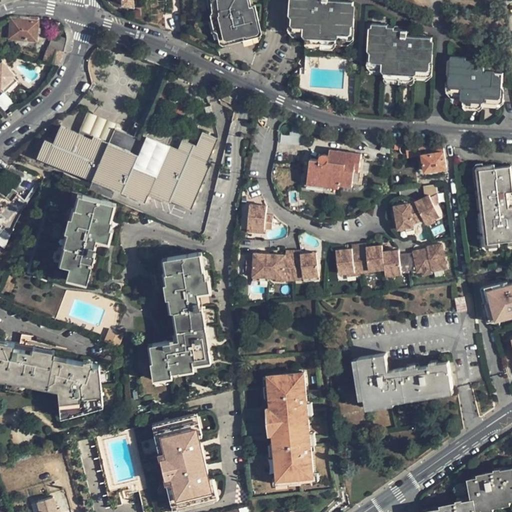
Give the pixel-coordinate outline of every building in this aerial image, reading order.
[(212,0),(214,7),(211,8),(216,29),(219,28),(221,42),(256,34),(253,20),(257,19),(254,4),(250,5),(248,0),(212,0)] [(291,0),(289,29),(303,30),(302,40),(334,42),(334,36),(350,37),(353,1),(334,0),(291,0)] [(37,39),(39,16),(24,16),(22,18),(11,16),(9,36),(37,39)] [(393,30),(394,27),(387,26),(387,25),(371,24),(368,65),(384,66),(384,76),(414,78),(414,73),(429,74),(431,38),(406,35),(406,31),(401,31),(393,30)] [(44,59),(60,64),(64,52),(48,47),(44,59)] [(486,66),(481,65),(474,64),(474,62),(467,61),(467,58),(451,57),(449,91),(462,92),(462,105),(482,107),(482,101),(502,102),(504,75),(486,73),(486,66)] [(0,86),(12,76),(12,75),(1,61),(0,61),(0,86)] [(15,79),(12,76),(0,86),(0,87),(2,90),(15,79)] [(88,110),(79,128),(108,140),(109,140),(110,139),(117,122),(88,110)] [(196,143),(190,140),(182,137),(178,146),(171,142),(157,175),(133,165),(138,153),(109,141),(108,140),(79,128),(78,132),(60,125),(53,142),(46,139),(39,156),(64,166),(146,201),(150,193),(168,200),(171,202),(172,198),(193,206),(212,161),(208,159),(218,135),(203,129),(196,143)] [(305,142),(305,127),(293,127),(293,134),(282,134),(282,142),(305,142)] [(147,132),(138,153),(133,165),(157,175),(171,142),(147,132)] [(321,159),(311,158),(309,176),(329,179),(328,186),(340,188),(340,184),(352,186),(353,182),(361,184),(362,172),(359,171),(361,159),(362,154),(331,149),(329,160),(328,160),(328,158),(327,157),(325,156),(324,156),(323,156),(322,158),(321,159)] [(447,168),(444,151),(423,153),(426,170),(447,168)] [(511,177),(510,165),(470,170),(481,252),(511,247),(511,177)] [(426,200),(418,204),(424,218),(427,223),(435,219),(441,217),(432,197),(438,194),(436,184),(423,185),(424,197),(426,200)] [(13,187),(8,194),(13,198),(18,191),(13,187)] [(26,197),(18,191),(13,198),(8,194),(0,188),(0,232),(6,225),(11,228),(23,203),(26,197)] [(77,191),(70,215),(75,217),(82,192),(77,191)] [(113,200),(82,192),(75,217),(70,215),(67,229),(72,230),(63,261),(70,263),(67,272),(88,278),(96,250),(92,249),(96,232),(108,234),(111,223),(113,217),(109,216),(113,200)] [(113,217),(117,202),(113,200),(109,216),(113,217)] [(395,205),(395,208),(398,225),(399,229),(406,227),(415,226),(414,224),(424,218),(418,204),(417,203),(415,204),(411,205),(411,202),(405,203),(395,205)] [(267,214),(268,205),(252,204),(250,227),(258,228),(265,229),(266,228),(272,229),(274,215),(267,214)] [(115,225),(111,223),(108,234),(96,232),(92,249),(96,250),(99,238),(111,241),(115,225)] [(0,242),(4,244),(11,228),(6,225),(0,232),(0,242)] [(58,260),(63,261),(72,230),(67,229),(58,260)] [(362,274),(359,243),(351,244),(352,248),(346,249),(346,251),(336,253),(339,273),(346,273),(354,272),(354,275),(362,274)] [(367,247),(366,243),(359,243),(362,274),(370,273),(370,270),(378,269),(385,268),(383,251),(382,248),(376,249),(376,245),(367,247)] [(413,252),(406,253),(408,271),(417,270),(418,272),(424,271),(432,269),(432,271),(447,268),(442,243),(426,246),(426,248),(427,251),(422,252),(421,249),(413,251),(413,252)] [(286,254),(271,253),(271,256),(269,277),(276,277),(285,278),(285,280),(294,280),(294,250),(286,250),(286,254)] [(302,254),(301,250),(294,250),(294,280),(304,280),(304,277),(320,275),(318,255),(312,256),(312,253),(302,254)] [(399,254),(399,250),(383,251),(385,268),(385,275),(394,274),(401,273),(401,271),(408,271),(406,253),(399,254)] [(261,276),(269,277),(271,256),(261,256),(261,253),(255,252),(255,255),(247,255),(246,274),(254,275),(254,276),(261,276)] [(177,295),(179,309),(182,308),(186,337),(179,338),(155,341),(158,359),(153,360),(155,372),(174,370),(181,369),(181,365),(196,363),(195,357),(212,355),(205,305),(202,305),(200,287),(210,285),(209,276),(208,267),(203,268),(200,253),(172,257),(175,279),(170,280),(172,296),(177,295)] [(166,258),(170,280),(175,279),(172,257),(166,258)] [(87,282),(88,278),(67,272),(66,276),(87,282)] [(215,276),(209,276),(210,285),(200,287),(202,305),(205,305),(204,291),(217,290),(215,276)] [(483,300),(487,314),(511,307),(511,279),(511,280),(510,278),(483,285),(486,299),(483,300)] [(467,309),(465,297),(457,298),(459,311),(467,309)] [(511,313),(511,307),(487,314),(488,320),(511,313)] [(176,309),(179,338),(186,337),(182,308),(179,309),(176,309)] [(111,328),(105,341),(122,347),(127,334),(111,328)] [(0,373),(48,383),(55,355),(55,350),(6,340),(5,344),(0,343),(0,373)] [(388,353),(360,357),(367,403),(395,399),(395,396),(454,387),(450,360),(430,364),(430,365),(420,367),(420,365),(390,370),(388,353)] [(58,386),(59,391),(62,410),(71,408),(71,414),(91,409),(90,401),(104,399),(100,364),(55,355),(48,383),(58,386)] [(213,360),(212,355),(195,357),(196,363),(213,360)] [(175,375),(174,370),(155,372),(155,378),(175,375)] [(306,372),(271,375),(273,396),(274,406),(276,420),(277,434),(278,443),(279,455),(282,478),(290,477),(308,476),(316,475),(313,445),(312,433),(310,415),(309,402),(306,372)] [(0,378),(47,388),(48,383),(0,373),(0,378)] [(105,405),(104,399),(90,401),(91,409),(105,405)] [(62,417),(71,414),(71,408),(62,410),(62,417)] [(195,413),(160,422),(182,508),(217,499),(211,477),(208,478),(207,471),(196,473),(195,467),(205,464),(201,449),(191,451),(189,445),(199,442),(198,435),(201,435),(195,413)] [(176,509),(182,508),(160,422),(154,423),(176,509)] [(201,449),(199,442),(189,445),(191,451),(201,449)] [(207,471),(205,464),(195,467),(196,473),(207,471)] [(451,503),(451,507),(421,511),(476,511),(476,509),(495,506),(495,503),(511,499),(511,467),(487,472),(487,475),(469,478),(472,499),(451,503)] [(60,511),(56,495),(39,500),(42,511),(60,511)]
